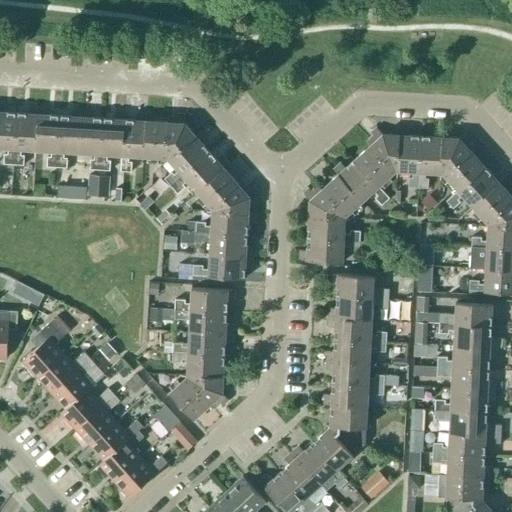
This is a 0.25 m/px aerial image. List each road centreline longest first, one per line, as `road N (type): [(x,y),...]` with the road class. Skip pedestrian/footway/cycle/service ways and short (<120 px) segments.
road 1 (residential): [(143,511),(255,408),(270,382),(283,174)]
road 2 (residential): [(0,71),(190,83),(283,174)]
road 3 (residential): [(283,174),(361,104),(466,110),(511,164)]
